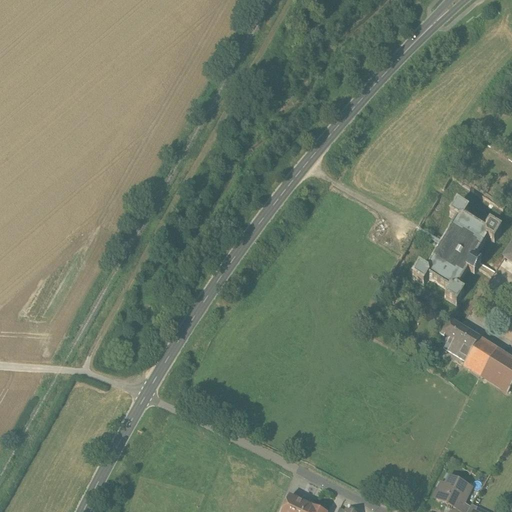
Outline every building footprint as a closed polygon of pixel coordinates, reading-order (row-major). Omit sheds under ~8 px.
[(461,219),(431,270),(425,267),(418,278),(429,285),(433,278),(454,290),(449,298),(461,305),(469,292),(462,288),(472,271),(478,275),(484,265),(485,263),(479,259),(492,238),(501,243),(508,231),(496,224),(492,232),(470,219),(475,211),(464,204),(456,217),(461,219)] [(480,340),(449,321),(440,335),(444,338),(445,336),(450,339),(447,344),(451,347),(448,352),(466,362),(480,340)] [(511,359),(480,340),(466,362),(463,366),(508,394),(511,386),(511,359)] [(472,489),(450,478),(442,494),(438,492),(434,499),(453,509),(454,509),(455,506),(463,509),(465,504),(464,504),(472,489)] [(313,510),(289,499),(282,511),(312,511),(314,510),(313,509),(313,510)]
